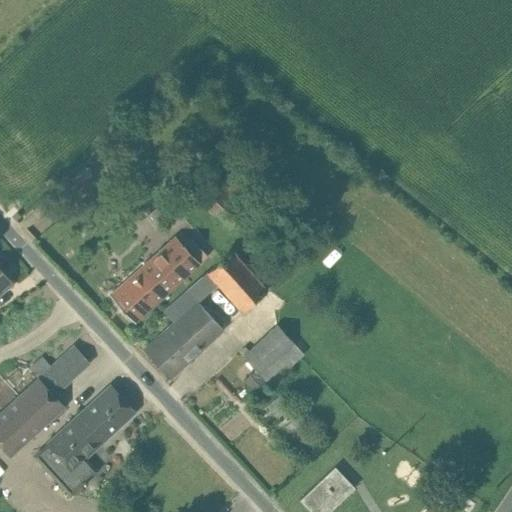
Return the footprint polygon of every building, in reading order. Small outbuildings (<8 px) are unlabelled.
[(245,211),(204,173),(186,191),(227,230),(245,211)] [(157,201),(142,216),(154,228),(169,213),(157,201)] [(194,263),(170,237),(136,268),(160,294),(194,263)] [(264,288),(229,249),(204,272),(214,284),(240,311),(264,288)] [(0,267),(0,290),(11,282),(0,267)] [(160,294),(136,268),(107,296),(132,321),(160,294)] [(204,272),(161,312),(171,323),(196,351),(219,329),(194,301),(214,284),(204,272)] [(171,323),(141,349),(167,378),(196,351),(171,323)] [(275,323),(241,355),(257,372),(291,340),(275,323)] [(73,344),(38,377),(53,393),(88,360),(73,344)] [(53,393),(38,377),(17,396),(41,423),(62,403),(53,393)] [(110,383),(72,419),(83,431),(87,427),(99,441),(134,409),(110,383)] [(17,396),(0,411),(0,442),(9,453),(41,423),(17,396)] [(72,419),(34,453),(70,492),(96,468),(84,455),(99,441),(87,427),(83,431),(72,419)] [(331,464),(296,497),(309,511),(322,511),(351,485),(331,464)]
